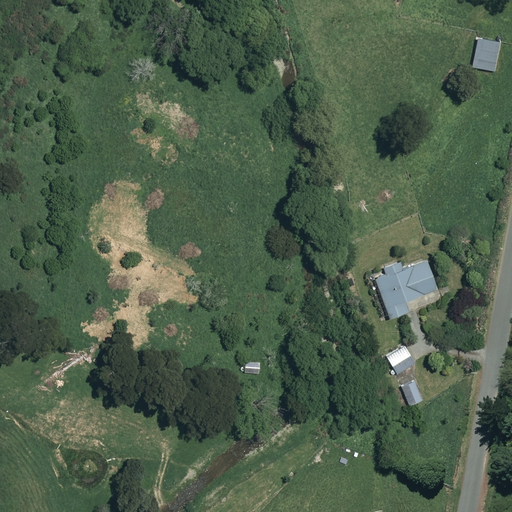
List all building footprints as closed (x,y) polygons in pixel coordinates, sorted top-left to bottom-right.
[(499,41),(477,36),(471,65),(493,70),(499,41)] [(434,287),(424,258),(401,265),(400,263),(372,272),(387,316),(407,309),(403,298),(434,287)] [(414,361),(404,344),(385,354),(395,372),(414,361)] [(258,360),(243,359),(242,371),(258,371),(258,360)] [(421,398),(414,379),(400,384),(407,403),(421,398)]
